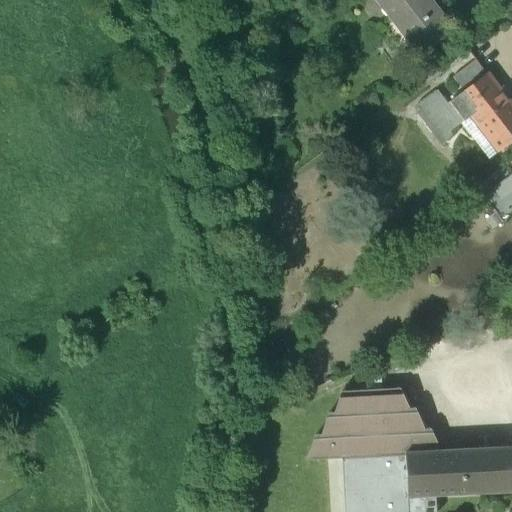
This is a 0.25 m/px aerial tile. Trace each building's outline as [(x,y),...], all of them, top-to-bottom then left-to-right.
[(455,30),(431,0),(373,0),(390,21),(394,17),(423,55),(455,30)] [(475,60),(452,78),(463,92),(486,75),(475,60)] [(511,123),(511,105),(488,74),(486,75),(463,92),(449,103),(464,122),(470,117),(497,153),(511,141),(511,128),(509,126),(511,123)] [(447,105),(437,92),(414,109),(441,145),(453,137),(450,133),(464,122),(449,103),(447,105)] [(511,175),(494,189),(501,199),(511,191),(511,175)] [(399,389),(341,392),(334,413),(328,414),(321,435),(316,436),(308,460),(343,457),(345,511),(435,511),(434,496),(408,498),(405,453),(440,451),(430,430),(424,430),(414,409),(409,409),(399,389)] [(440,451),(405,453),(408,498),(434,496),(511,492),(511,473),(511,447),(440,451)]
